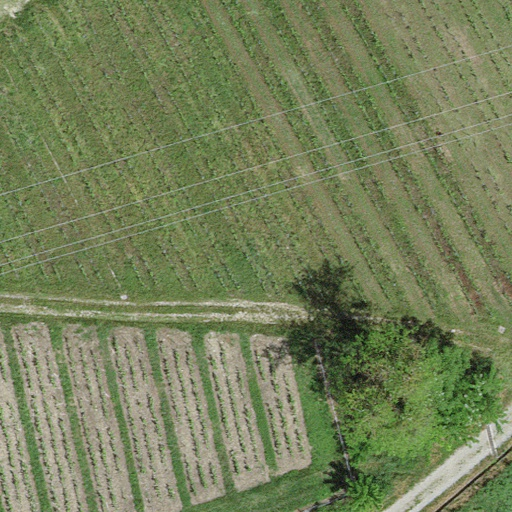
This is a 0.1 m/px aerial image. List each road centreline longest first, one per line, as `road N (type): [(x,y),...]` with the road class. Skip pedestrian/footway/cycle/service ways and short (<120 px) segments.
road 1 (track): [(511,335),(0,304)]
road 2 (track): [(470,457),(398,457),(248,511)]
road 3 (track): [(402,511),(511,418)]
